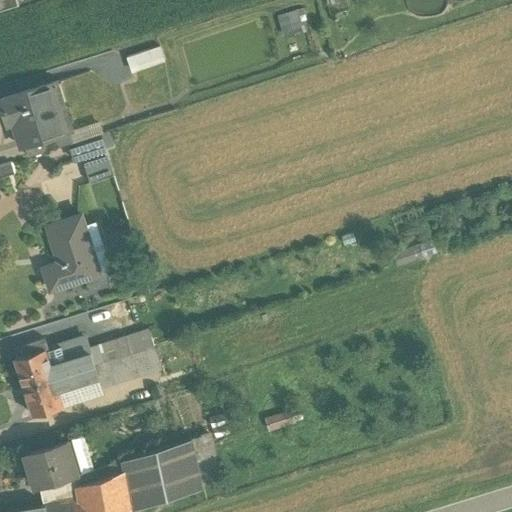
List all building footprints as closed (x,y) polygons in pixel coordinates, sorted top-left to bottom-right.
[(302,10),(280,16),(286,36),(308,30),(302,10)] [(149,49),(127,57),(131,68),(153,60),(149,49)] [(44,85),(0,98),(0,102),(5,117),(10,115),(20,146),(23,145),(61,133),(65,145),(71,143),(72,143),(62,112),(53,115),(44,85)] [(61,133),(23,145),(27,157),(65,145),(61,133)] [(72,143),(71,143),(77,160),(82,159),(106,151),(100,134),(72,143)] [(106,151),(82,159),(90,183),(113,176),(106,151)] [(11,162),(0,165),(0,177),(15,173),(11,162)] [(81,214),(48,225),(59,262),(44,267),(50,289),(100,273),(81,214)] [(394,251),(397,263),(423,255),(419,243),(394,251)] [(138,332),(87,348),(89,353),(90,353),(94,364),(144,349),(138,332)] [(47,348),(45,348),(51,365),(89,353),(87,348),(83,337),(47,348)] [(45,339),(22,346),(25,355),(45,348),(47,348),(45,339)] [(25,355),(15,358),(24,386),(55,376),(51,365),(45,348),(25,355)] [(144,349),(94,364),(97,376),(101,388),(151,372),(144,349)] [(89,353),(51,365),(55,376),(94,364),(90,353),(89,353)] [(94,364),(55,376),(58,388),(97,376),(94,364)] [(55,376),(24,386),(33,415),(47,410),(52,408),(53,408),(64,405),(58,388),(55,376)] [(55,414),(53,408),(52,408),(47,410),(49,416),(55,414)] [(93,469),(83,435),(67,439),(78,474),(93,469)] [(209,435),(193,440),(195,451),(212,447),(209,435)] [(67,439),(25,452),(36,487),(40,486),(78,474),(67,439)] [(192,439),(124,460),(126,470),(132,509),(133,510),(203,488),(202,484),(219,479),(212,447),(195,451),(193,440),(192,439)] [(81,485),(78,486),(80,499),(81,511),(122,511),(132,509),(126,470),(81,485)] [(78,486),(81,485),(78,474),(40,486),(44,504),(46,504),(67,501),(64,490),(78,486)] [(78,486),(64,490),(67,501),(80,499),(78,486)] [(67,501),(46,504),(46,511),(81,511),(80,499),(67,501)]
